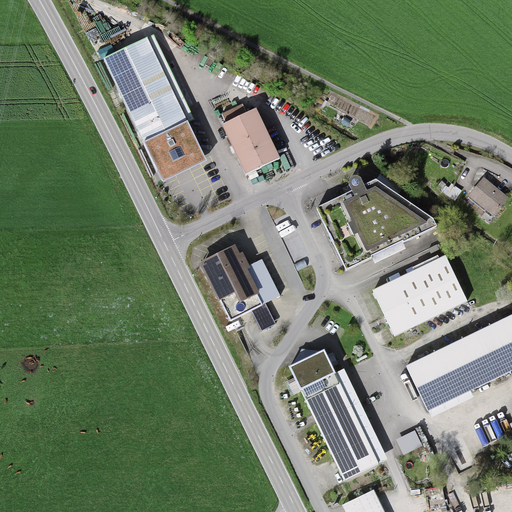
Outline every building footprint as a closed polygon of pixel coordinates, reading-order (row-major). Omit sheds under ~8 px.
[(150,33),(103,55),(164,184),(206,165),(184,119),(190,116),(150,33)] [(257,107),(222,122),(244,171),(278,156),(257,107)] [(374,176),(312,205),(346,271),(438,227),(430,216),(374,176)] [(504,196),(481,176),(466,193),(489,213),(504,196)] [(236,243),(199,261),(226,319),(263,301),(236,243)] [(441,253),(370,289),(392,332),(463,297),(441,253)] [(511,308),(401,361),(427,415),(511,375),(511,308)] [(331,344),(289,364),(344,481),(386,462),(331,344)] [(384,511),(369,481),(335,498),(342,511),(384,511)]
